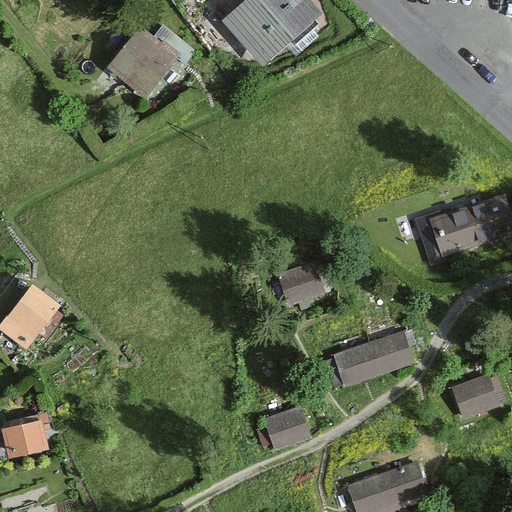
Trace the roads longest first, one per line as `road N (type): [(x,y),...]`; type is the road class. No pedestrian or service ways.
road 1 (track): [(166,511),(338,434),(411,384),(444,326),(492,284),(511,281)]
road 2 (unclassified): [(511,125),(371,0)]
